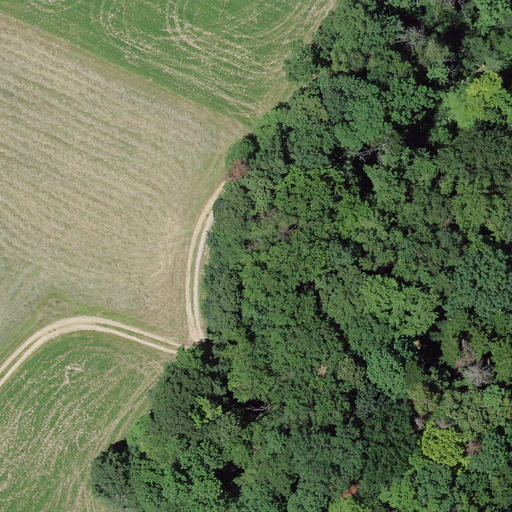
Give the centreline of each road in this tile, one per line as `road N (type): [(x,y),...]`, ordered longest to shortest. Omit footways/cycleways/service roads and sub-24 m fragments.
road 1 (track): [(511,301),(376,376),(271,389),(205,368),(194,317),(198,259),(230,192),(380,0)]
road 2 (track): [(205,368),(160,345),(69,326),(36,341),(0,380)]
